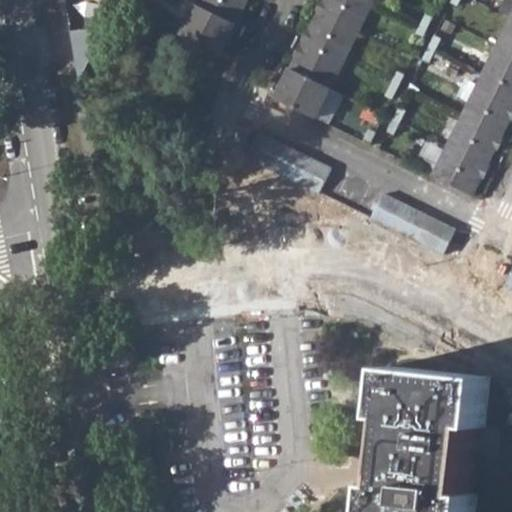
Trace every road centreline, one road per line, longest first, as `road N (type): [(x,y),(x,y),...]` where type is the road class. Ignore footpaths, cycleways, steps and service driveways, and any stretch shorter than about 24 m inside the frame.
road 1 (residential): [(198,387),(211,487),(245,506),(286,493),(296,462),(279,276)]
road 2 (residential): [(285,0),(246,75),(246,98),(259,114),(368,167)]
road 3 (residential): [(279,276),(345,275),(393,289),(511,348)]
road 4 (tertiary): [(7,0),(47,235)]
road 5 (residential): [(497,228),(368,167)]
road 6 (residential): [(57,296),(189,284)]
road 7 (residential): [(72,400),(198,387)]
